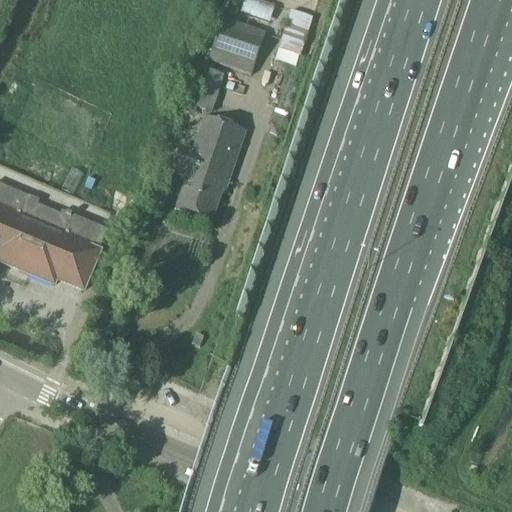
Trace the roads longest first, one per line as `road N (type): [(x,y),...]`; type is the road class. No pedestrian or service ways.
road 1 (motorway): [(323,511),(492,0)]
road 2 (motorway): [(419,0),(260,511)]
road 3 (tertiary): [(308,511),(0,370)]
